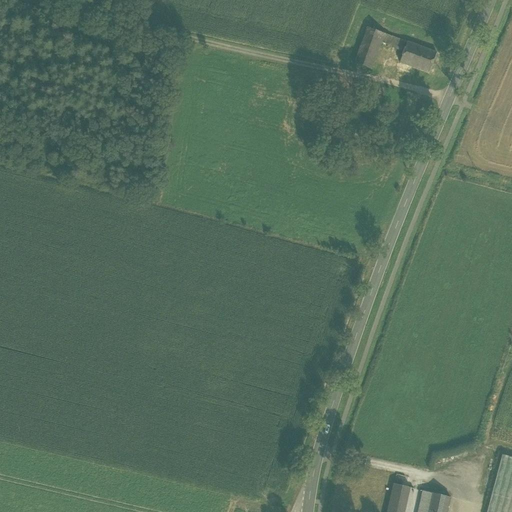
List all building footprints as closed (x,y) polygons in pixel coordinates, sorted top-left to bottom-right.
[(384,33),(367,27),(354,63),(371,69),(381,42),(384,33)] [(391,36),(384,33),(381,42),(387,45),(391,36)] [(387,46),(403,52),(404,49),(395,46),(398,39),(391,36),(387,45),(387,46)] [(423,48),(398,39),(395,46),(404,49),(403,52),(400,62),(416,68),(423,48)] [(437,52),(423,48),(416,68),(429,73),(437,52)] [(511,511),(511,458),(502,455),(486,511),(511,511)] [(409,488),(394,484),(389,507),(404,510),(409,488)] [(423,492),(418,511),(428,511),(432,494),(423,492)] [(446,511),(450,498),(432,494),(428,511),(446,511)]
